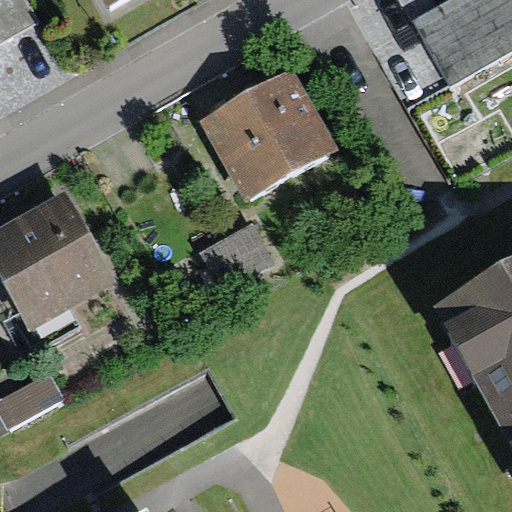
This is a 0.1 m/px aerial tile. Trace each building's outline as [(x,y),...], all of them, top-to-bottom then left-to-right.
[(96,0),(108,20),(144,0),(96,0)] [(511,0),(483,0),(429,31),(456,79),(511,47),(511,0)] [(292,90),(210,136),(250,209),(333,164),(292,90)] [(57,210),(0,241),(0,294),(23,336),(102,293),(57,210)] [(264,268),(247,238),(202,262),(219,293),(264,268)] [(511,259),(433,303),(511,444),(511,259)]
